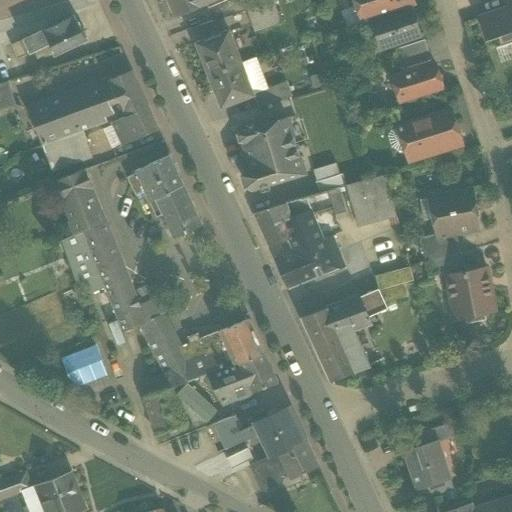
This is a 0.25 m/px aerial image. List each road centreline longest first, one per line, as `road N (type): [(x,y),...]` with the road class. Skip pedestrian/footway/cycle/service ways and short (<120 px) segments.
road 1 (tertiary): [(328,428),(129,0)]
road 2 (residential): [(242,511),(0,372)]
road 3 (residential): [(511,238),(495,143),(444,0)]
road 4 (residential): [(328,428),(511,365)]
